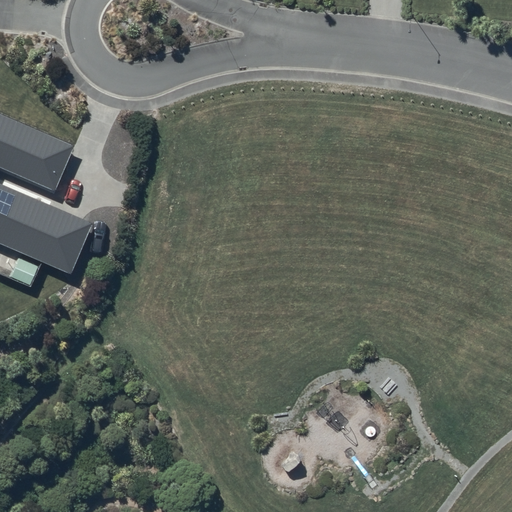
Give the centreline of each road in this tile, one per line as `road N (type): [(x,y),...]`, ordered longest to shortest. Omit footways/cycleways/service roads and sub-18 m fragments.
road 1 (residential): [(315,37),(122,79),(89,57),(82,15)]
road 2 (residential): [(511,72),(315,37)]
